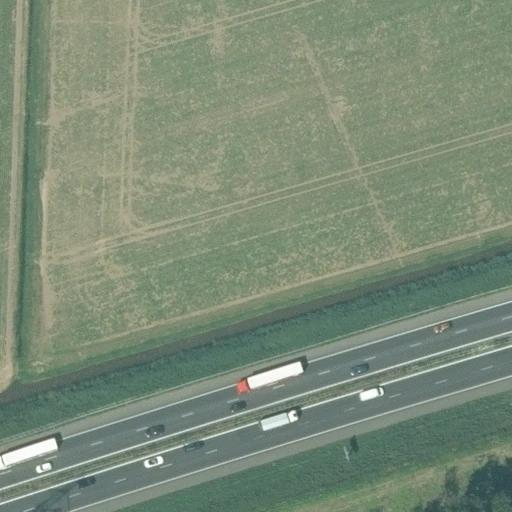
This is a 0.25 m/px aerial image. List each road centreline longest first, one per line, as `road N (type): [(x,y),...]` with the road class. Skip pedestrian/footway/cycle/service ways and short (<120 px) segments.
road 1 (motorway): [(511,316),(0,474)]
road 2 (motorway): [(24,511),(511,364)]
